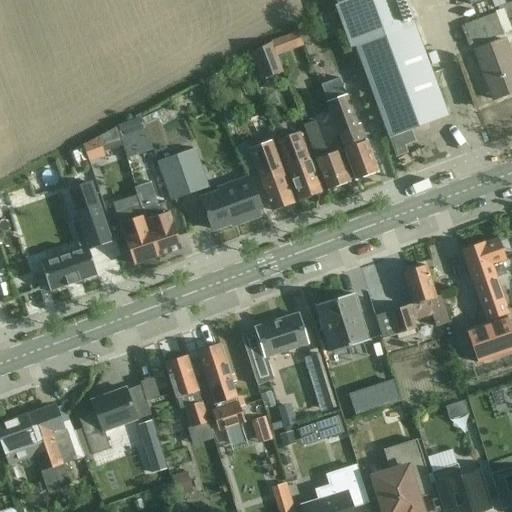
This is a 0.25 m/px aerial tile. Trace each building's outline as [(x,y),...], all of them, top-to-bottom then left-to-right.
[(335,0),(337,5),(334,6),(350,49),(355,47),(388,138),(448,116),(404,0),(335,0)] [(501,17),(511,12),(511,3),(498,8),(501,17)] [(495,14),(461,27),(469,46),(502,33),(495,14)] [(308,23),(297,27),(300,36),(311,32),(308,23)] [(284,37),(271,42),(277,56),(290,51),(284,37)] [(493,99),(511,92),(511,59),(505,39),(475,51),(493,99)] [(250,50),(251,52),(262,80),(283,72),(277,56),(271,42),(250,50)] [(323,92),(355,180),(377,172),(366,141),(356,145),(353,137),(360,134),(346,96),(341,85),(323,92)] [(132,118),(116,127),(123,148),(140,142),(149,140),(140,114),(132,118)] [(327,190),(349,182),(338,151),(328,155),(315,121),(303,125),(327,190)] [(321,192),(309,159),(299,132),(277,140),(287,167),(299,200),(321,192)] [(98,137),(83,145),(88,161),(104,156),(103,152),(98,137)] [(250,143),(236,149),(247,170),(255,166),(272,211),(294,203),(281,169),(275,153),(271,141),(252,148),(250,143)] [(171,200),(208,187),(194,149),(157,161),(171,200)] [(219,192),(200,199),(211,229),(238,219),(239,222),(259,215),(257,210),(261,208),(250,177),(218,189),(219,192)] [(40,260),(39,261),(50,292),(51,292),(50,291),(67,285),(67,286),(69,285),(69,284),(77,281),(78,282),(80,282),(80,281),(96,275),(96,276),(97,276),(88,250),(110,242),(90,183),(68,191),(78,220),(70,223),(79,248),(40,261),(40,260)] [(149,186),(136,190),(141,205),(143,210),(146,220),(151,236),(158,256),(181,248),(170,216),(167,213),(156,217),(152,207),(153,207),(154,201),(149,186)] [(173,200),(182,228),(199,222),(190,195),(173,200)] [(141,205),(116,213),(134,264),(158,256),(151,236),(146,220),(143,210),(141,205)] [(511,348),(511,325),(508,314),(499,290),(500,289),(496,278),(506,274),(501,262),(505,260),(497,239),(484,244),(484,243),(461,252),(473,285),(483,281),(487,293),(482,295),(491,320),(467,328),(478,361),(511,348)] [(435,326),(448,322),(440,296),(436,297),(426,265),(402,272),(412,304),(374,316),(382,340),(396,334),(398,340),(417,334),(413,321),(432,315),(435,326)] [(353,294),(316,305),(316,307),(319,306),(333,351),(330,352),(331,353),(368,341),(368,340),(365,341),(351,296),(353,295),(353,294)] [(255,329),(240,334),(256,387),(287,376),(280,353),(318,342),(309,309),(299,312),(254,326),(255,329)] [(245,423),(236,397),(219,344),(197,351),(200,361),(205,377),(207,382),(216,410),(211,411),(218,431),(245,423)] [(319,353),(309,356),(323,404),(325,411),(334,409),(332,401),(319,353)] [(185,408),(192,428),(208,422),(187,356),(164,363),(176,399),(177,398),(181,409),(185,408)] [(154,393),(149,375),(138,378),(143,396),(154,393)] [(380,384),(362,389),(369,410),(386,405),(380,384)] [(95,412),(78,418),(92,456),(110,449),(104,432),(137,420),(125,388),(91,401),(95,412)] [(244,389),(245,405),(267,404),(266,388),(244,389)] [(464,401),(446,407),(450,420),(468,414),(464,401)] [(27,415),(0,424),(0,442),(5,456),(8,467),(36,456),(45,481),(47,480),(50,490),(69,483),(62,464),(82,458),(69,421),(62,423),(55,404),(43,409),(27,415)] [(290,405),(279,408),(283,422),(295,419),(290,405)] [(255,429),(282,419),(277,406),(250,416),(255,429)] [(336,415),(316,422),(322,438),(342,432),(336,415)] [(151,421),(138,425),(145,447),(153,473),(166,469),(158,442),(151,421)] [(283,422),(271,425),(273,431),(285,428),(283,422)] [(291,430),(279,434),(282,446),(295,442),(291,430)] [(430,483),(427,475),(416,440),(392,447),(393,448),(399,465),(390,468),(389,467),(388,468),(390,472),(373,478),(383,511),(421,511),(417,498),(420,498),(419,496),(417,497),(415,491),(431,486),(430,483)] [(445,445),(430,450),(434,464),(450,459),(445,445)] [(287,456),(280,458),(283,467),(290,465),(287,456)] [(457,511),(479,511),(489,509),(477,471),(460,477),(456,465),(432,473),(435,482),(444,511),(456,507),(457,511)] [(319,500),(301,505),(303,511),(352,511),(351,508),(367,503),(355,466),(338,471),(342,482),(315,490),(319,500)] [(502,509),(511,505),(511,468),(491,475),(502,509)] [(187,470),(172,475),(178,495),(193,490),(187,470)] [(293,511),(285,483),(272,487),(279,511),(293,511)]
